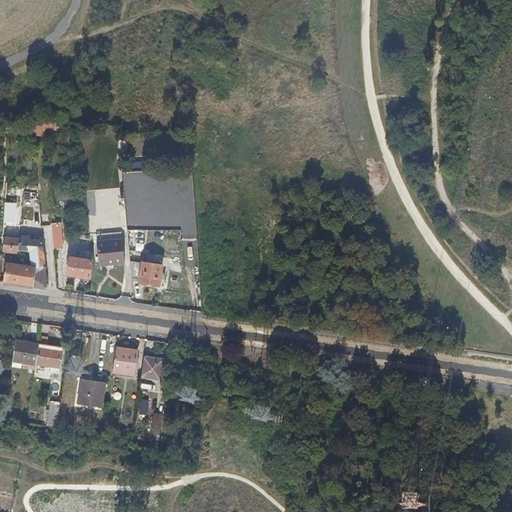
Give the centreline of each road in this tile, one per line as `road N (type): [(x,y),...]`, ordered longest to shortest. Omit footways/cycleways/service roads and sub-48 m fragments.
road 1 (tertiary): [(0,297),(511,374)]
road 2 (track): [(511,330),(443,256),(395,176),(370,94),(365,0)]
